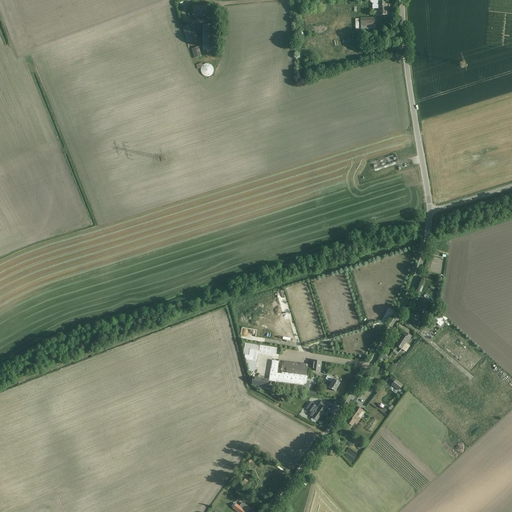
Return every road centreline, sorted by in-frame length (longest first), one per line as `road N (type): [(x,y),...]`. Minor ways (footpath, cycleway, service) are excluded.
road 1 (unclassified): [(272,511),(381,349),(419,268),(428,214)]
road 2 (unclassified): [(428,214),(401,0)]
